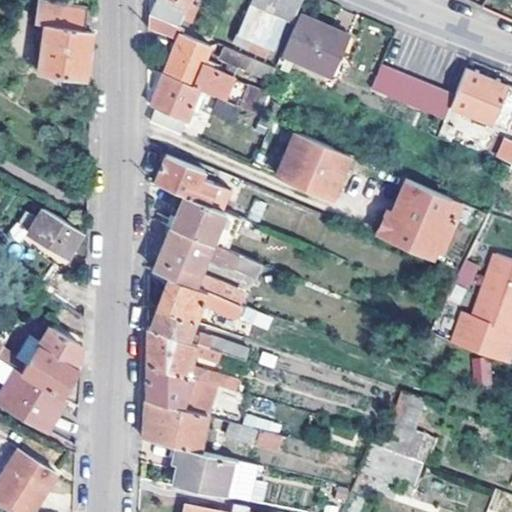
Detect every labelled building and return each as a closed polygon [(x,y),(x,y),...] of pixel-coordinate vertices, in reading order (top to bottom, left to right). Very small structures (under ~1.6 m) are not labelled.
[(182,27),(190,30),(197,14),(185,9),(189,0),(158,0),(153,14),(182,27)] [(302,0),(254,0),(236,41),(268,55),(272,44),(280,48),(302,0)] [(87,9),(40,2),(37,23),(47,24),(41,72),(87,78),(91,29),(86,29),(87,9)] [(176,40),(182,27),(153,14),(150,13),(150,27),(176,40)] [(282,53),(335,75),(352,38),(352,36),(300,14),(282,53)] [(183,34),(165,75),(199,89),(225,100),(233,83),(234,79),(220,73),(207,67),(209,64),(205,62),(212,47),(183,34)] [(352,38),(335,75),(340,77),(356,40),(352,38)] [(269,80),(275,66),(227,46),(222,59),(269,80)] [(207,67),(220,73),(222,68),(209,62),(209,64),(207,67)] [(445,117),(450,104),(454,95),(382,65),(374,86),(445,117)] [(454,95),(450,104),(507,130),(511,119),(511,86),(465,68),(454,95)] [(180,132),(199,89),(165,75),(152,103),(158,107),(152,121),(180,132)] [(225,100),(258,114),(265,97),(233,83),(225,100)] [(437,136),(447,140),(453,125),(444,121),(437,136)] [(313,183),(312,187),(336,198),(354,155),(300,132),(282,175),(303,184),(305,180),(313,183)] [(504,164),(511,167),(511,141),(507,139),(502,150),(509,154),(504,164)] [(185,193),(204,201),(213,180),(201,176),(204,170),(165,154),(154,180),(185,193)] [(440,260),(458,218),(447,213),(454,198),(407,178),(397,202),(403,204),(399,213),(393,211),(388,209),(378,234),(440,260)] [(238,215),(204,201),(185,193),(172,226),(211,242),(225,248),(238,215)] [(447,213),(458,218),(465,202),(454,198),(447,213)] [(397,202),(393,211),(399,213),(403,204),(397,202)] [(84,227),(45,203),(37,214),(27,207),(18,218),(30,227),(29,228),(67,254),(84,227)] [(206,254),(211,242),(172,226),(155,268),(170,275),(193,284),(198,271),(206,254)] [(211,242),(206,254),(213,258),(211,262),(222,266),(224,262),(255,275),(260,262),(225,248),(211,242)] [(511,257),(497,252),(475,315),(464,311),(454,342),(510,361),(511,354),(511,257)] [(477,286),(480,263),(461,260),(457,283),(477,286)] [(193,284),(245,305),(247,300),(241,298),(242,290),(198,271),(193,284)] [(245,305),(193,284),(170,275),(159,306),(160,306),(196,319),(203,300),(253,321),(257,310),(245,305)] [(191,333),(196,319),(160,306),(156,329),(219,350),(245,358),(248,350),(200,333),(198,337),(191,333)] [(73,365),(82,350),(82,345),(49,325),(27,360),(0,343),(0,357),(16,367),(60,394),(76,367),(73,365)] [(215,359),(219,350),(156,329),(147,326),(148,345),(148,362),(193,375),(236,389),(238,381),(191,365),(195,353),(215,359)] [(0,403),(47,429),(66,397),(60,394),(16,367),(0,357),(0,375),(8,380),(0,392),(0,403)] [(472,385),(490,385),(491,359),(472,359),(472,385)] [(146,395),(208,413),(212,394),(189,387),(193,375),(148,362),(147,382),(146,395)] [(79,405),(81,370),(76,367),(60,394),(66,397),(79,405)] [(385,446),(406,454),(426,399),(404,391),(385,446)] [(181,444),(199,449),(202,437),(212,439),(214,429),(205,426),(208,413),(146,395),(146,417),(145,435),(181,444)] [(289,436),(230,420),(227,432),(251,439),(250,442),(284,451),(289,436)] [(367,458),(364,466),(400,480),(397,487),(412,493),(424,461),(406,454),(385,446),(375,443),(367,458)] [(242,459),(199,449),(181,444),(176,463),(182,465),(178,484),(233,496),(242,459)] [(18,511),(31,511),(56,472),(19,448),(0,479),(0,500),(5,503),(18,511)] [(251,511),(248,511),(248,506),(235,503),(233,511),(223,511),(186,504),(184,511),(251,511)]
